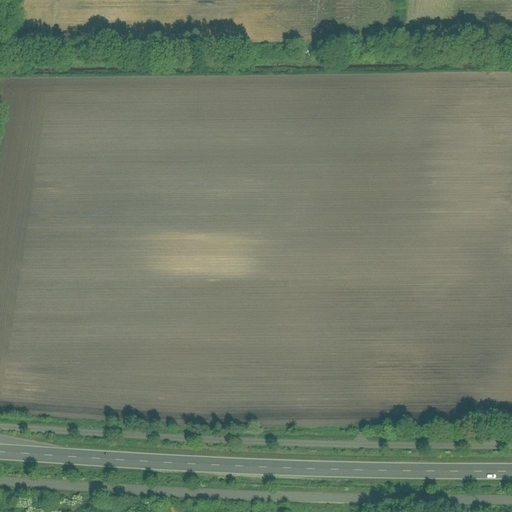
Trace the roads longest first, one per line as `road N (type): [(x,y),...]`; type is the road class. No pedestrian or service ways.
road 1 (unclassified): [(511,501),(243,498),(0,483)]
road 2 (unclassified): [(0,426),(511,445)]
road 3 (primary): [(511,473),(3,454)]
